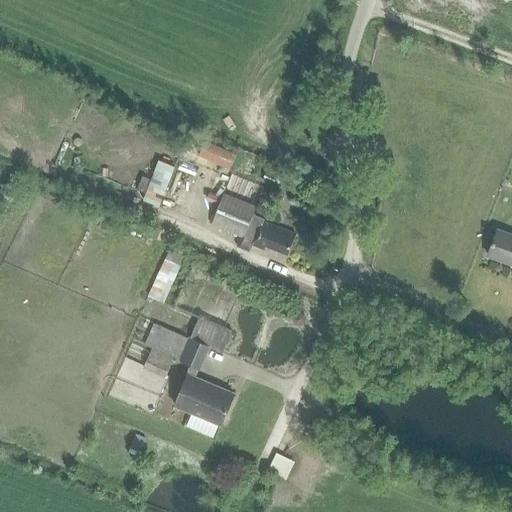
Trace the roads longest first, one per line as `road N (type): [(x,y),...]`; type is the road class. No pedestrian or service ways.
road 1 (unclassified): [(348,274),(345,74),(368,0)]
road 2 (unclassified): [(511,342),(348,274)]
road 3 (track): [(263,464),(334,306)]
road 4 (track): [(511,59),(366,4)]
